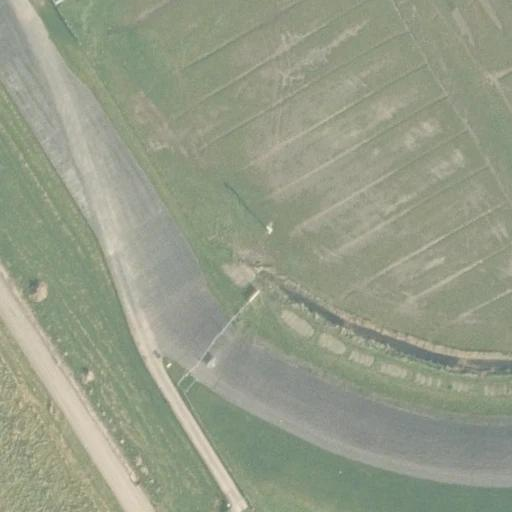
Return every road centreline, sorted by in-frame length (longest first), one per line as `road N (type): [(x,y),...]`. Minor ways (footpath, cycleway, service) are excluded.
road 1 (track): [(236,501),(154,364),(53,76),(18,0)]
road 2 (track): [(137,313),(200,372),(336,446),(417,470),(511,478)]
